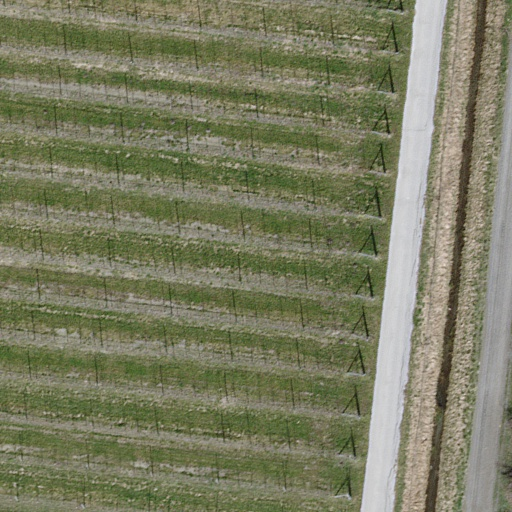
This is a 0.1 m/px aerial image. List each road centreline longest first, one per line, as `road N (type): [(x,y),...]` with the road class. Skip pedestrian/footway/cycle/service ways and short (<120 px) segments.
road 1 (track): [(381,511),(435,0)]
road 2 (track): [(478,511),(511,190)]
